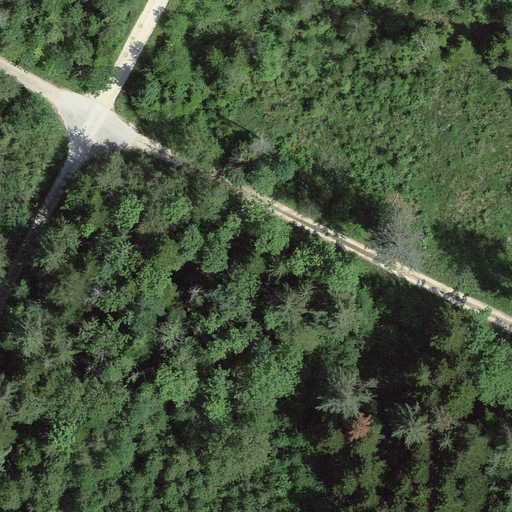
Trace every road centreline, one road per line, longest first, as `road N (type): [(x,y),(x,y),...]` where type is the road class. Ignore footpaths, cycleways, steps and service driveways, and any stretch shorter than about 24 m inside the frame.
road 1 (track): [(511,320),(96,121),(0,66)]
road 2 (track): [(0,307),(164,0)]
